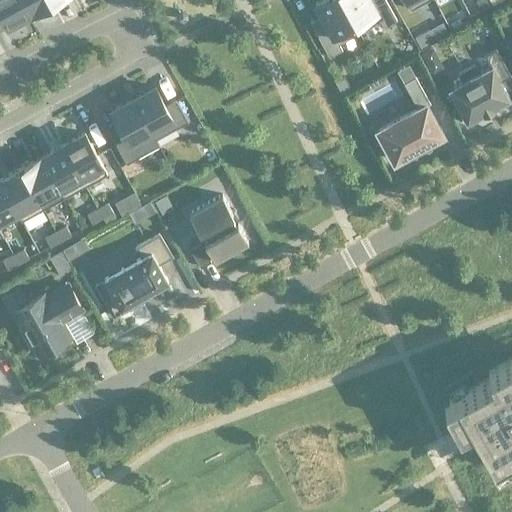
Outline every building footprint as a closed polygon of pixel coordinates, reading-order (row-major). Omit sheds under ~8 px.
[(28,11),(21,0),(0,0),(0,12),(6,23),(28,11)] [(48,0),(21,0),(28,11),(48,0)] [(341,0),(314,0),(324,19),(313,25),(325,47),(358,29),(341,0)] [(341,0),(358,29),(390,11),(384,0),(341,0)] [(456,16),(448,20),(452,26),(459,22),(456,16)] [(425,27),(415,32),(414,33),(419,43),(430,37),(425,27)] [(481,108),(482,109),(492,104),(491,103),(507,94),(499,78),(509,72),(494,44),(482,51),(489,63),(476,70),(473,63),(458,71),(462,78),(448,85),(465,117),(481,108)] [(431,45),(420,51),(425,61),(436,55),(431,45)] [(342,73),(341,73),(334,77),(340,88),(348,84),(342,73)] [(416,105),(376,127),(393,157),(412,146),(412,147),(413,146),(420,142),(422,141),(421,141),(440,131),(425,102),(429,100),(414,73),(402,80),(416,105)] [(164,102),(153,83),(131,95),(154,136),(186,118),(174,96),(164,102)] [(131,95),(109,107),(120,126),(109,132),(121,154),(154,136),(131,95)] [(105,171),(101,162),(83,130),(61,142),(83,183),(105,171)] [(62,194),(83,183),(61,142),(40,153),(58,186),(62,194)] [(58,186),(40,153),(19,165),(37,197),(58,186)] [(41,206),(37,197),(19,165),(0,175),(0,179),(16,209),(20,217),(41,206)] [(0,217),(16,209),(0,179),(0,217)] [(211,253),(213,256),(246,237),(236,218),(234,219),(229,211),(231,210),(220,191),(187,210),(198,229),(201,227),(206,235),(203,237),(204,240),(200,242),(199,239),(188,245),(199,264),(209,258),(208,255),(211,253)] [(164,192),(156,196),(153,198),(160,210),(171,203),(164,192)] [(147,199),(131,208),(129,210),(133,218),(152,207),(147,199)] [(111,208),(106,200),(96,205),(101,214),(111,208)] [(96,205),(85,211),(90,220),(101,214),(96,205)] [(69,231),(64,223),(54,228),(59,237),(69,231)] [(54,228),(43,234),(48,243),(59,237),(54,228)] [(135,295),(166,277),(157,261),(170,253),(157,230),(134,243),(140,254),(103,275),(112,291),(103,296),(112,313),(137,299),(135,295)] [(27,254),(22,246),(12,251),(16,260),(27,254)] [(59,249),(49,254),(58,271),(68,266),(59,249)] [(12,251),(1,257),(6,266),(16,260),(12,251)] [(68,335),(59,319),(81,307),(67,283),(46,295),(44,292),(14,308),(23,324),(18,326),(28,343),(33,341),(39,352),(47,347),(49,351),(62,344),(60,340),(68,335)] [(448,399),(449,398),(463,424),(474,417),(484,436),(511,420),(511,354),(487,369),(489,374),(447,397),(448,399)] [(511,427),(483,444),(490,456),(511,443),(511,427)]
